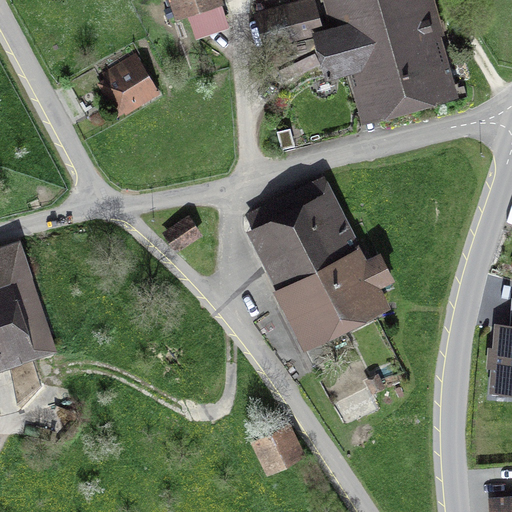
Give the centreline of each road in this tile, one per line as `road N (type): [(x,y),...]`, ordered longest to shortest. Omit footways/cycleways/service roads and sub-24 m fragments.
road 1 (unclassified): [(511,120),(453,127),(231,187),(104,206)]
road 2 (unclassified): [(104,206),(232,319),(363,511)]
road 3 (unclassified): [(454,511),(450,417),(460,328),(511,148)]
road 4 (track): [(0,440),(53,380),(81,366),(120,373),(193,411),(219,410),(230,392),(232,319)]
road 5 (unclassified): [(0,17),(104,206)]
